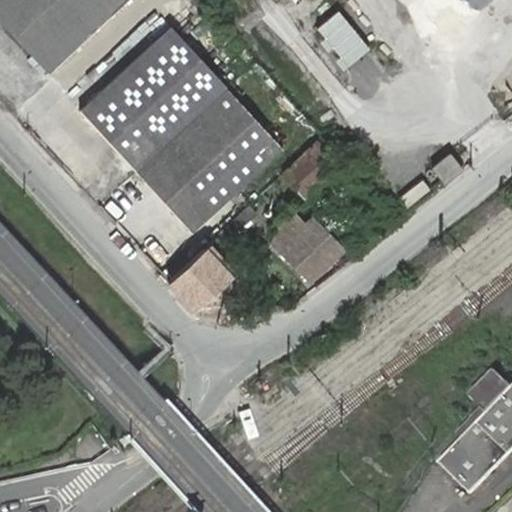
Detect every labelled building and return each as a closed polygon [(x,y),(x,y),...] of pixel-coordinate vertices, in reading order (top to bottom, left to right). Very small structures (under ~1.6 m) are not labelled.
[(0,0),(0,22),(48,73),(125,0),(0,0)] [(333,10),(309,30),(340,68),(365,49),(333,10)] [(172,25),(79,109),(190,231),(282,147),(172,25)] [(337,165),(319,146),(315,142),(282,172),(304,196),(337,165)] [(444,183),(462,168),(449,152),(431,167),(444,183)] [(167,280),(193,309),(239,266),(228,258),(232,254),(220,245),(254,213),(249,206),(167,280)] [(284,217),(274,227),(275,228),(269,242),(308,281),(345,248),(311,214),(303,221),(293,210),(284,217)] [(494,368),(471,394),(484,407),(483,409),(488,414),(439,465),(472,496),(511,454),(511,381),(510,380),(508,382),(494,368)]
